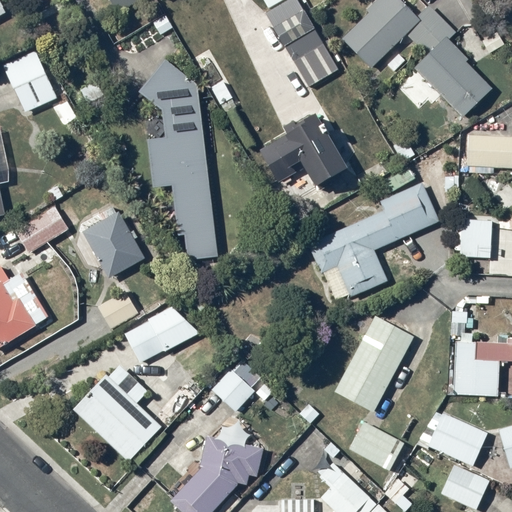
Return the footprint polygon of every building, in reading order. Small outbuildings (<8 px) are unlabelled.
[(29,13),(37,29),(62,16),(54,0),(29,13)] [(141,0),(110,0),(118,13),(141,0)] [(271,0),(276,7),(271,10),(265,13),(306,88),(338,71),(298,0),(271,0)] [(419,20),(398,0),(378,0),(340,37),(370,68),(406,34),(428,56),(414,69),(462,118),(492,89),(446,41),(455,32),(432,8),(419,20)] [(0,19),(8,15),(5,10),(0,1),(0,19)] [(212,48),(192,59),(222,111),(242,100),(212,48)] [(25,113),(52,100),(64,125),(78,119),(60,81),(55,83),(39,50),(3,67),(25,113)] [(158,102),(165,138),(147,140),(153,188),(172,185),(179,237),(184,236),(188,260),(219,256),(198,97),(196,82),(166,55),(136,85),(158,102)] [(346,168),(315,116),(259,150),(277,181),(302,167),(314,187),(346,168)] [(0,180),(9,178),(0,134),(0,216),(4,216),(0,197),(0,180)] [(511,137),(461,136),(460,158),(467,159),(467,165),(511,167),(511,137)] [(415,154),(404,137),(391,145),(403,162),(415,154)] [(416,179),(410,166),(383,180),(389,193),(416,179)] [(439,221),(423,183),(381,201),(385,211),(310,244),(337,304),(387,282),(373,250),(439,221)] [(69,305),(74,314),(89,305),(56,248),(60,246),(73,238),(55,208),(16,230),(29,252),(11,262),(20,277),(41,264),(48,277),(52,275),(69,305)] [(145,258),(118,212),(83,232),(110,279),(145,258)] [(492,219),(463,216),(459,257),(488,260),(492,219)] [(17,272),(10,276),(5,268),(0,270),(0,346),(45,320),(17,272)] [(141,310),(131,293),(101,311),(112,328),(141,310)] [(200,332),(184,301),(125,333),(141,364),(200,332)] [(74,314),(69,305),(45,319),(55,336),(79,322),(74,314)] [(449,394),(453,394),(511,397),(511,383),(498,383),(499,361),(511,361),(511,331),(511,336),(503,336),(502,340),(488,339),(477,339),(478,314),(453,313),(449,394)] [(413,337),(376,317),(335,392),(373,412),(413,337)] [(240,357),(230,368),(211,389),(236,412),(265,380),(251,367),(240,357)] [(130,373),(118,362),(74,409),(129,461),(161,427),(136,403),(149,390),(139,381),(126,394),(118,386),(130,373)] [(487,433),(444,414),(440,423),(430,419),(427,427),(426,427),(419,442),(472,466),(487,433)] [(402,443),(363,422),(349,449),(387,469),(402,443)] [(247,439),(231,424),(201,453),(209,461),(169,501),(177,509),(173,511),(213,511),(275,451),(255,431),(247,439)] [(511,426),(499,430),(510,468),(511,467),(511,426)] [(370,511),(378,504),(331,462),(319,475),(330,486),(320,497),(331,507),(326,511),(370,511)] [(489,480),(454,465),(441,494),(476,509),(489,480)] [(397,477),(384,489),(405,511),(418,500),(397,477)] [(260,501),(248,511),(314,511),(314,500),(260,501)]
